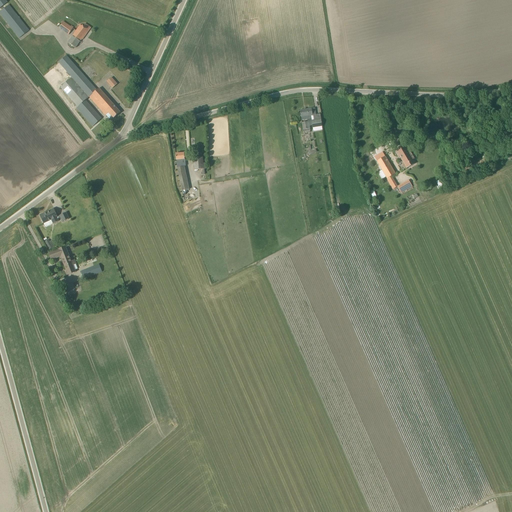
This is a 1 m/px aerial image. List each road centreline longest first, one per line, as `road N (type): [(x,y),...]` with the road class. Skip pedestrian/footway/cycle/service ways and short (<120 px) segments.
road 1 (unclassified): [(120,132),(301,87),(511,88)]
road 2 (tertiary): [(46,511),(0,337)]
road 3 (tertiary): [(0,222),(120,132)]
road 4 (tertiary): [(120,132),(185,0)]
